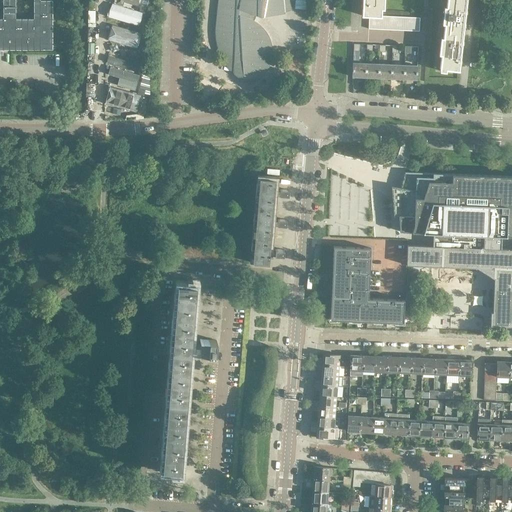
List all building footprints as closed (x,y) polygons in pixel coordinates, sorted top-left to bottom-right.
[(3,49),(52,49),(52,0),(0,0),(0,55),(3,55),(3,49)] [(219,0),(220,2),(222,3),(219,10),(220,18),(222,20),(217,27),(219,37),(221,39),(219,45),(220,50),(222,55),(235,52),(237,52),(236,65),(239,66),(240,65),(244,68),(243,69),(250,83),(255,80),(260,77),(263,72),(267,66),(269,59),(270,52),(270,45),(268,38),(264,32),(261,28),(257,24),(253,21),(252,21),(255,14),(259,14),(263,14),(263,15),(267,15),(268,15),(272,14),(277,13),(282,12),(286,10),(290,8),(287,0),(219,0)] [(295,0),(295,8),(306,8),(306,0),(295,0)] [(381,16),(381,15),(381,0),(362,0),(362,15),(369,16),(375,16),(381,16)] [(466,2),(448,0),(444,31),(463,33),(466,2)] [(133,11),(108,4),(106,12),(115,15),(113,23),(126,27),(128,18),(131,19),(133,11)] [(411,17),(410,30),(419,31),(420,17),(411,17)] [(135,35),(117,30),(110,28),(108,35),(106,42),(131,49),(135,35)] [(444,31),(440,68),(459,70),(463,33),(444,31)] [(143,53),(128,49),(125,58),(140,62),(143,53)] [(110,55),(108,62),(134,69),(135,62),(126,59),(110,55)] [(366,63),(353,63),(352,76),(365,77),(366,63)] [(379,64),(366,63),(365,77),(378,78),(379,64)] [(391,64),(379,64),(378,78),(391,78),(391,64)] [(404,65),(391,64),(391,78),(404,79),(404,65)] [(417,65),(404,65),(404,79),(417,79),(417,65)] [(134,75),(121,72),(104,72),(102,82),(130,90),(134,75)] [(140,95),(110,87),(105,103),(136,111),(140,95)] [(140,104),(137,114),(143,115),(146,106),(140,104)] [(511,176),(405,171),(400,187),(400,190),(401,190),(401,197),(392,198),(394,200),(395,211),(394,211),(393,215),(393,216),(398,216),(399,231),(433,233),(433,232),(501,234),(501,236),(511,236),(511,176)] [(257,175),(254,205),(276,207),(277,194),(279,194),(279,195),(288,196),(289,190),(280,189),(280,190),(277,190),(278,177),(257,175)] [(254,205),(252,235),(273,237),(274,224),(277,224),(277,225),(286,226),(286,220),(277,219),(277,220),(275,220),(276,207),(254,205)] [(406,265),(407,265),(484,268),(493,278),(494,278),(492,312),(490,312),(490,326),(511,327),(511,324),(511,249),(501,249),(501,236),(501,234),(433,232),(433,233),(432,246),(407,245),(406,265)] [(273,237),(252,235),(250,250),(253,250),(252,262),(268,264),(269,255),(271,256),(272,254),(274,254),(274,255),(283,256),(284,250),(275,249),(274,250),(272,249),(273,237)] [(333,246),(332,259),(337,259),(336,280),(333,280),(332,292),(335,293),(335,297),(331,296),(330,318),(339,318),(338,320),(351,320),(351,319),(360,319),(360,321),(373,321),(373,319),(382,320),(382,322),(394,322),(394,320),(403,321),(404,300),(368,298),(370,248),(333,246)] [(175,280),(159,471),(171,475),(183,477),(193,352),(215,354),(216,340),(194,338),(199,279),(187,278),(187,281),(175,280)] [(316,363),(322,364),(339,366),(340,354),(323,353),(322,359),(316,358),(316,363)] [(351,355),(350,375),(362,376),(362,371),(363,355),(351,355)] [(362,371),(374,371),(374,356),(363,355),(362,371)] [(374,356),(374,371),(386,372),(387,356),(374,356)] [(387,356),(386,372),(398,372),(398,357),(387,356)] [(398,357),(398,372),(410,373),(411,357),(398,357)] [(411,357),(410,373),(422,373),(423,357),(422,357),(422,358),(411,357)] [(423,357),(422,373),(434,374),(435,358),(423,358),(423,357)] [(435,358),(434,374),(446,375),(446,359),(435,358)] [(446,359),(446,375),(458,375),(459,359),(447,359),(447,358),(446,358),(446,359)] [(459,359),(458,375),(470,376),(471,360),(470,360),(463,359),(459,359)] [(497,363),(496,370),(496,376),(509,377),(509,361),(498,361),(497,361),(497,363)] [(322,369),(321,374),(338,376),(339,366),(322,364),(316,363),(315,368),(322,369)] [(315,379),(314,384),(338,386),(342,387),(343,376),(338,376),(321,374),(321,380),(315,379)] [(320,390),(319,395),(337,397),(338,386),(314,384),(314,389),(320,390)] [(313,405),(319,405),(336,407),(337,397),(319,395),(319,400),(313,400),(313,405)] [(318,410),(318,416),(335,417),(336,407),(319,405),(313,405),(312,410),(318,410)] [(384,417),(383,433),(395,434),(396,418),(396,414),(384,413),(384,417)] [(396,418),(395,434),(400,434),(407,435),(408,419),(408,414),(396,414),(396,418)] [(348,415),(347,431),(359,431),(360,416),(348,415)] [(444,416),(432,415),(432,420),(431,436),(443,437),(444,416)] [(311,421),(311,425),(337,428),(338,418),(335,417),(318,416),(317,421),(311,421)] [(360,416),(359,431),(371,432),(372,417),(360,416)] [(456,417),(444,416),(443,437),(455,438),(456,422),(456,417)] [(372,417),(371,432),(383,433),(384,417),(372,417)] [(511,440),(511,418),(501,419),(501,424),(500,439),(500,440),(501,440),(511,440)] [(408,419),(407,435),(418,435),(418,436),(419,436),(420,420),(408,419)] [(420,420),(419,436),(419,435),(431,436),(432,420),(420,420)] [(456,422),(455,438),(467,438),(467,439),(468,439),(468,423),(456,422)] [(477,423),(477,439),(488,439),(489,424),(477,423)] [(489,424),(488,439),(500,439),(501,424),(489,424)] [(311,425),(310,431),(316,432),(316,437),(337,439),(337,428),(311,425)] [(314,466),(313,478),(329,479),(330,467),(314,466)] [(476,479),(475,499),(476,499),(482,499),(482,498),(488,498),(488,500),(489,500),(490,479),(482,479),(483,476),(476,476),(476,479)] [(490,479),(489,500),(494,500),(495,498),(501,498),(501,500),(502,480),(496,480),(496,477),(490,476),(490,479)] [(444,490),(444,491),(464,492),(465,478),(444,477),(444,484),(446,484),(445,490),(444,490)] [(502,480),(501,500),(507,500),(507,499),(511,498),(511,480),(508,480),(508,477),(502,477),(502,480)] [(313,478),(312,490),(328,491),(329,479),(313,478)] [(374,495),(390,497),(391,497),(392,489),(390,489),(391,485),(389,484),(382,484),(376,483),(375,483),(374,495)] [(312,490),(311,502),(327,503),(328,491),(312,490)] [(443,503),(464,504),(464,492),(444,491),(443,496),(445,496),(445,503),(443,503)] [(370,495),(369,507),(373,508),(389,509),(389,504),(390,497),(374,495),(370,495)] [(311,502),(310,511),(326,511),(327,503),(311,502)] [(463,511),(464,504),(443,503),(443,509),(445,509),(444,511),(463,511)]
